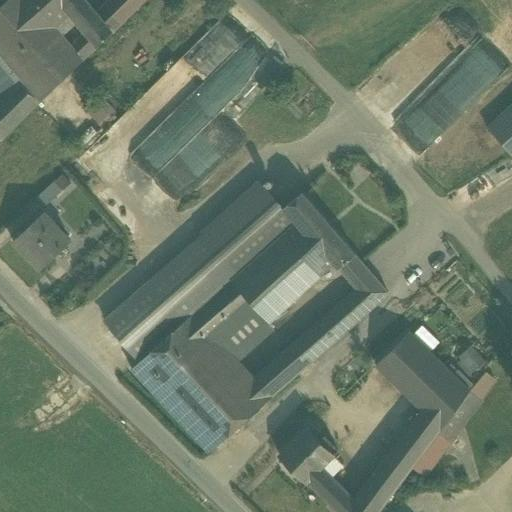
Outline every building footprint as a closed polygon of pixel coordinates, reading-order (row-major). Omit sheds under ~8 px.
[(28,0),(7,0),(0,6),(0,52),(21,78),(41,101),(96,47),(84,32),(69,47),(60,36),(28,0)] [(97,14),(84,0),(28,0),(60,36),(75,22),(84,32),(96,47),(112,32),(97,14)] [(131,0),(110,0),(97,14),(112,32),(138,6),(131,0)] [(227,13),(114,124),(81,157),(129,155),(250,36),(227,13)] [(250,36),(129,155),(155,176),(240,92),(268,53),(250,36)] [(21,78),(0,52),(0,97),(1,98),(21,78)] [(1,98),(0,98),(0,140),(0,141),(41,101),(21,78),(1,98)] [(511,103),(486,128),(511,156),(511,154),(511,103)] [(259,182),(201,234),(202,235),(237,275),(295,224),(281,209),(282,209),(259,182)] [(354,255),(301,193),(282,209),(281,209),(295,224),(296,223),(333,264),(338,269),(354,255)] [(43,212),(12,241),(40,271),(71,242),(43,212)] [(237,275),(230,281),(250,303),(264,319),(269,324),(333,264),(296,223),(295,224),(237,275)] [(202,235),(104,321),(139,361),(193,313),(230,281),(237,275),(202,235)] [(354,255),(338,269),(345,277),(362,263),(354,255)] [(371,275),(253,379),(270,397),(388,294),(371,275)] [(230,281),(193,313),(233,356),(269,324),(264,319),(256,327),(241,311),(250,303),(230,281)] [(264,319),(250,303),(241,311),(256,327),(264,319)] [(139,361),(130,369),(207,452),(270,397),(253,379),(233,356),(193,313),(139,361)] [(420,411),(358,492),(380,509),(401,482),(450,417),(469,392),(469,391),(409,333),(374,366),(420,411)] [(458,354),(466,373),(486,365),(478,347),(458,354)] [(469,392),(450,417),(463,427),(482,401),(469,392)] [(413,492),(463,427),(450,417),(401,482),(413,492)] [(306,429),(298,437),(279,456),(306,483),(306,482),(320,469),(332,456),(331,455),(336,450),(323,437),(318,442),(306,429)] [(352,501),(320,469),(306,482),(336,511),(377,511),(380,509),(358,492),(352,501)]
